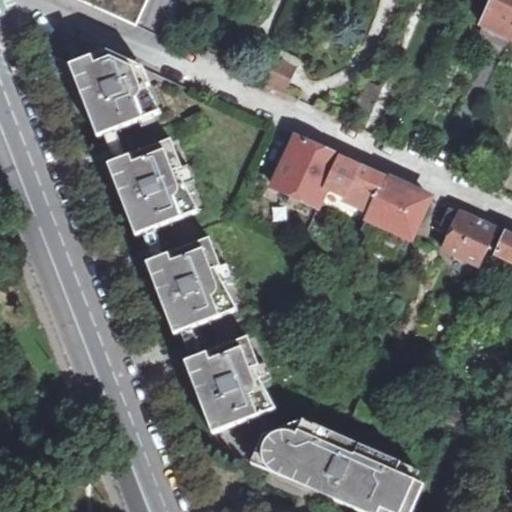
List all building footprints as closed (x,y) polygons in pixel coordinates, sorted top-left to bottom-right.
[(511,40),(511,38),(511,0),(493,0),(482,26),(511,40)] [(201,3),(195,15),(219,26),(225,14),(201,3)] [(108,52),(75,65),(73,66),(87,103),(101,138),(102,138),(162,114),(148,88),(152,86),(145,69),(108,52)] [(301,63),(275,52),(264,79),(291,90),(301,63)] [(360,85),(357,112),(375,114),(378,87),(360,85)] [(207,129),(202,115),(187,120),(193,134),(207,129)] [(297,139),(274,187),(319,208),(327,191),(342,159),(297,139)] [(173,141),(111,165),(126,202),(139,237),(140,237),(200,213),(178,172),(184,170),(173,141)] [(377,204),(388,180),(363,168),(342,159),(327,191),(348,200),(353,192),(377,204)] [(430,199),(388,180),(377,204),(369,221),(411,241),(430,199)] [(481,270),(498,231),(460,213),(442,253),(481,270)] [(496,257),(511,264),(511,237),(507,235),(496,257)] [(211,240),(150,264),(163,298),(177,336),(239,312),(217,271),(222,269),(211,240)] [(494,282),(478,275),(467,299),(482,307),(494,282)] [(278,318),(263,324),(268,336),(283,331),(278,318)] [(249,338),(200,358),(189,362),(188,363),(203,401),(216,434),(217,434),(277,410),(256,369),(261,367),(249,338)] [(372,410),(360,404),(354,417),(367,423),(372,410)] [(413,511),(430,476),(304,421),(265,437),(253,463),(270,471),(322,494),(364,511),(413,511)] [(345,511),(364,511),(322,494),(319,500),(345,511)]
